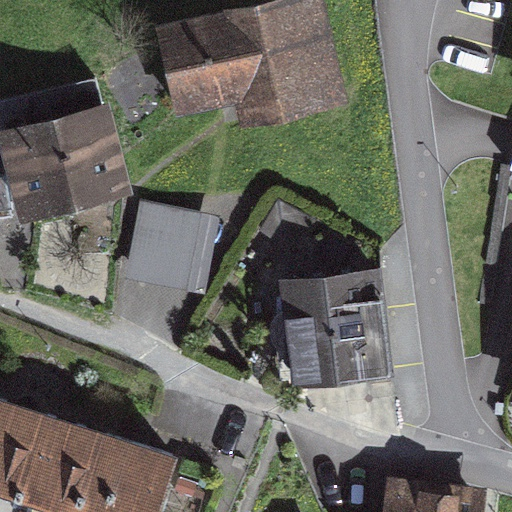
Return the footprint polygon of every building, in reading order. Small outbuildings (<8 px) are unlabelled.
[(321,0),(281,0),(160,28),(179,110),(243,95),(249,119),(344,97),(321,0)] [(123,185),(103,105),(101,105),(94,77),(0,101),(0,110),(6,132),(0,133),(0,217),(12,216),(2,163),(7,162),(8,168),(13,167),(25,210),(38,207),(123,185)] [(221,214),(139,199),(124,277),(206,292),(221,214)] [(277,199),(259,229),(284,246),(316,220),(277,199)] [(379,270),(285,281),(296,379),(391,368),(379,270)] [(153,511),(172,455),(0,398),(0,511),(153,511)] [(475,511),(477,500),(441,496),(443,484),(397,479),(393,511),(475,511)]
